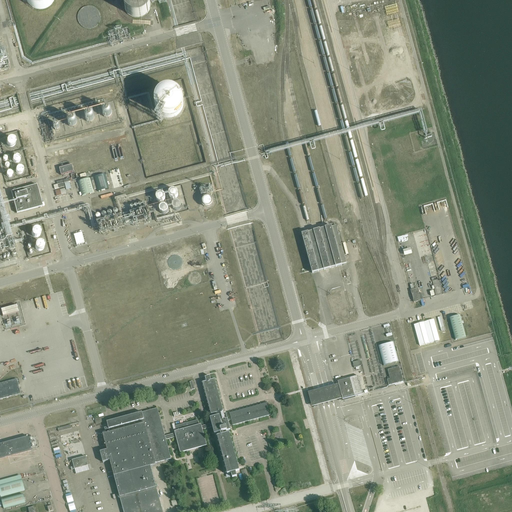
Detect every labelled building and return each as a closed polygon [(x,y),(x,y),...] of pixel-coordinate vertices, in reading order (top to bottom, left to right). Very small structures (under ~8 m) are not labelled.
[(25,0),(26,1),(28,4),(31,6),(34,8),(38,9),(42,9),(46,8),(49,6),(52,3),(53,0),(25,0)] [(151,8),(151,5),(151,3),(150,1),(149,0),(127,0),(127,1),(127,3),(126,5),(126,7),(127,10),(128,12),(129,14),(131,15),(134,17),(136,17),(138,18),(141,17),(143,17),(145,16),(147,14),(149,13),(150,11),(151,8)] [(182,105),(183,103),(182,100),(182,97),(180,95),(178,92),(176,90),(174,89),(171,88),(168,88),(165,88),(163,89),(160,90),(158,92),(156,94),(154,97),(153,99),(153,102),(153,105),(154,108),(155,110),(157,113),(159,115),(162,116),(165,117),(168,117),(171,117),(174,116),(176,115),(178,113),(180,110),(182,108),(182,105)] [(111,114),(111,112),(111,111),(110,110),(109,109),(107,108),(105,108),(104,109),(103,110),(103,111),(102,112),(103,114),(103,115),(105,116),(107,117),(108,117),(110,116),(111,114)] [(93,117),(93,115),(92,114),(90,113),(89,112),(87,113),(86,113),(85,115),(84,116),(85,118),(86,119),(87,120),(88,121),(90,121),(91,120),(92,118),(93,117)] [(75,123),(75,121),(75,120),(74,118),(73,117),(72,117),(71,117),(70,117),(68,118),(67,120),(67,121),(67,123),(68,124),(69,125),(71,125),(72,125),(74,124),(75,123)] [(7,141),(6,143),(7,145),(9,146),(11,147),(13,147),(14,145),(15,144),(15,141),(14,139),(13,138),(11,138),(9,138),(8,139),(7,141)] [(61,175),(74,172),(72,165),(59,168),(61,175)] [(105,174),(94,177),(98,192),(109,189),(105,174)] [(82,195),(94,192),(90,178),(78,181),(82,195)] [(17,213),(42,206),(37,185),(11,192),(17,213)] [(213,204),(213,203),(213,201),(212,199),(211,198),(210,198),(208,197),(207,197),(206,198),(205,198),(204,199),(204,200),(203,201),(203,202),(203,203),(203,204),(203,205),(204,206),(205,207),(206,208),(208,208),(210,208),(211,207),(212,206),(213,204)] [(346,263),(336,225),(332,227),(331,226),(328,227),(302,234),(312,273),(338,266),(342,265),(342,264),(346,263)] [(418,295),(417,289),(410,291),(414,303),(420,301),(420,300),(423,300),(421,294),(418,295)] [(16,305),(1,309),(2,316),(18,312),(16,305)] [(460,315),(449,318),(455,340),(466,337),(460,315)] [(414,325),(419,346),(439,341),(434,319),(414,325)] [(393,342),(378,346),(383,362),(384,366),(399,362),(398,358),(393,342)] [(390,379),(387,380),(388,386),(403,382),(399,367),(387,370),(390,379)] [(0,379),(0,394),(20,390),(17,376),(0,379)] [(211,380),(210,376),(205,377),(206,382),(202,383),(211,415),(216,413),(217,416),(210,418),(211,423),(201,426),(201,424),(199,425),(197,420),(175,426),(176,431),(174,432),(175,433),(165,436),(157,408),(107,422),(109,432),(102,434),(107,450),(100,452),(103,462),(109,460),(123,511),(162,511),(151,466),(156,465),(155,463),(171,459),(166,440),(176,437),(180,453),(206,445),(202,430),(212,427),(214,434),(221,432),(222,435),(217,437),(227,474),(231,473),(232,478),(237,476),(235,472),(239,471),(229,434),(224,435),(223,432),(227,431),(226,430),(228,430),(227,427),(229,426),(228,421),(231,420),(232,425),(271,415),(267,403),(229,413),(230,418),(227,419),(226,414),(219,416),(218,413),(223,411),(215,379),(211,380)] [(338,381),(336,382),(336,383),(337,385),(340,398),(341,399),(341,400),(342,400),(355,396),(363,394),(358,376),(350,378),(338,381)] [(336,383),(308,391),(311,403),(311,405),(340,398),(337,385),(336,383)] [(0,458),(32,450),(28,436),(0,444),(0,458)] [(90,457),(75,461),(77,468),(92,464),(90,457)] [(25,490),(22,480),(0,485),(0,494),(1,497),(25,490)] [(23,494),(1,500),(4,509),(25,503),(23,494)] [(53,502),(46,503),(48,510),(54,509),(53,502)]
